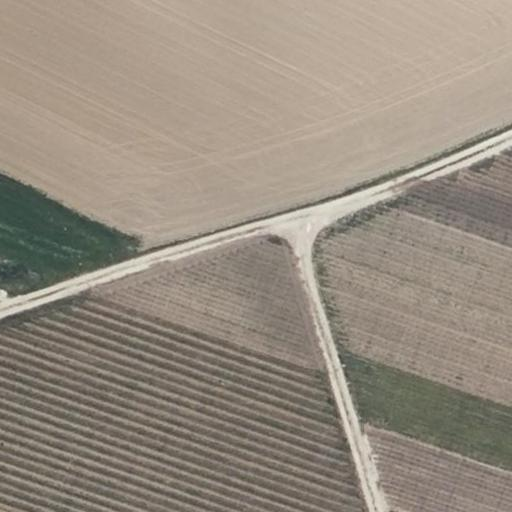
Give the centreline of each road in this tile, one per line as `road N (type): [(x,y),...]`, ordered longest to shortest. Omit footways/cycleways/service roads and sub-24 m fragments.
road 1 (track): [(511,139),(432,176),(0,309)]
road 2 (track): [(290,222),(374,511)]
